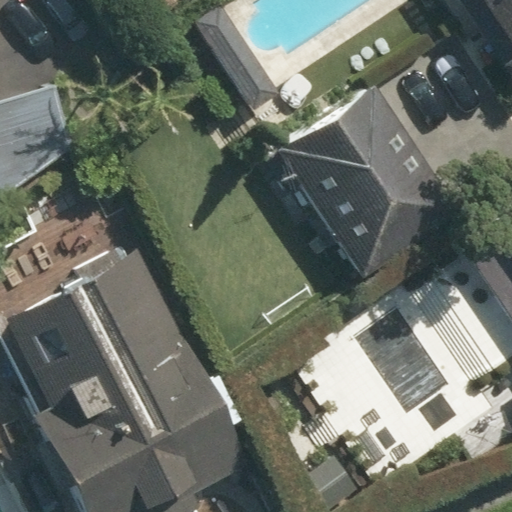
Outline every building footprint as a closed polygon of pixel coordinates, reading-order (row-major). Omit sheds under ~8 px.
[(511,0),(436,0),(510,112),(511,109),(511,0)] [(0,199),(100,174),(76,79),(0,98),(0,199)] [(363,82),(259,153),(342,275),(446,204),(363,82)] [(511,188),(474,214),(511,274),(511,188)] [(0,417),(0,435),(34,511),(158,511),(232,479),(111,210),(0,259),(0,374),(16,410),(0,417)]
